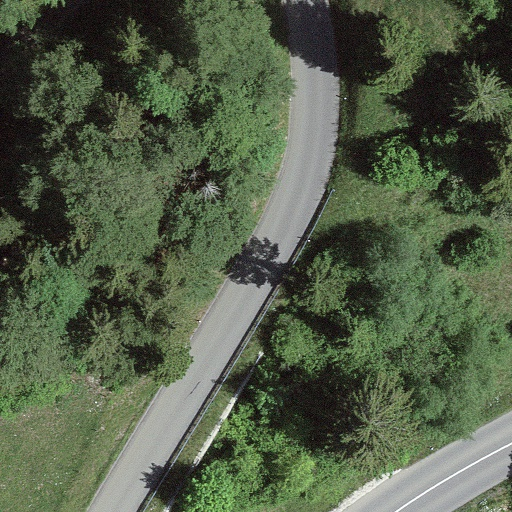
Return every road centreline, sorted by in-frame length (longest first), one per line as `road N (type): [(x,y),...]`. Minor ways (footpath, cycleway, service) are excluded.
road 1 (tertiary): [(306,0),(316,117),(303,179),(272,251),(113,511)]
road 2 (secondary): [(394,511),(511,445)]
